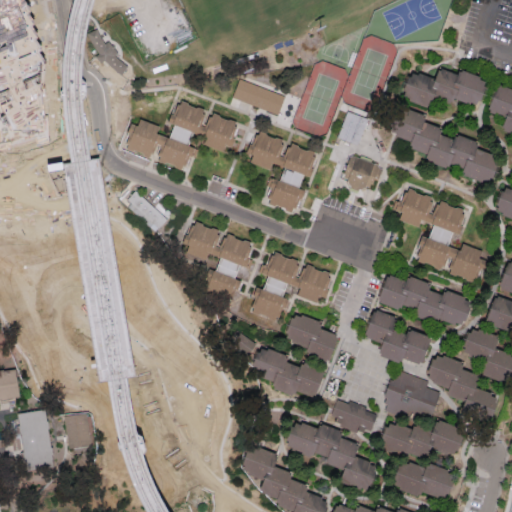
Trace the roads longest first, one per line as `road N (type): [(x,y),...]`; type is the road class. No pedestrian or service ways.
road 1 (residential): [(317,243),(134,174),(111,155)]
road 2 (residential): [(317,243),(328,212),(374,229),(362,260),(317,243)]
road 3 (residential): [(93,84),(121,97),(134,82),(132,61),(99,0)]
